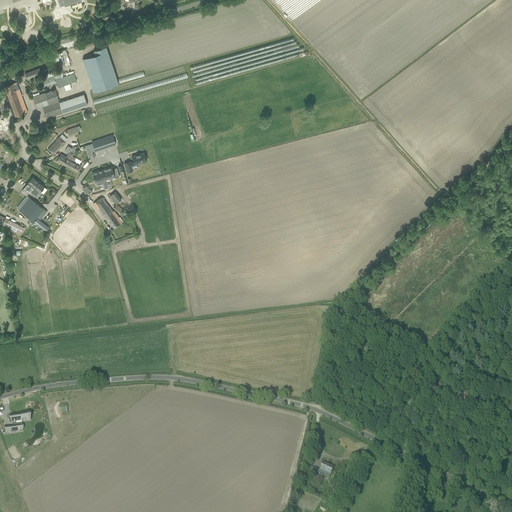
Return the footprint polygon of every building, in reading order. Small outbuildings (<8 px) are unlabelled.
[(95,55),(82,59),(93,92),(118,84),(106,47),(93,51),(95,55)] [(41,75),(41,73),(39,68),(25,73),(27,80),(41,75)] [(43,88),(56,83),(58,88),(77,81),(74,73),(59,79),(56,71),(38,78),(40,82),(41,82),(43,88)] [(8,96),(20,92),(17,82),(4,86),(8,96)] [(58,102),(54,90),(33,97),(37,109),(43,107),(46,118),(87,104),(83,94),(58,102)] [(27,112),(20,92),(8,96),(15,116),(27,112)] [(69,137),(79,133),(76,127),(66,131),(69,137)] [(1,129),(0,129),(0,135),(9,142),(13,137),(1,129)] [(106,136),(92,141),(95,151),(116,144),(112,134),(106,136)] [(60,136),(51,146),(48,149),(53,154),(65,141),(60,136)] [(89,144),(85,146),(89,157),(93,156),(89,144)] [(67,157),(61,154),(57,161),(67,167),(73,157),(72,156),(74,153),(69,151),(67,155),(68,156),(67,157)] [(131,166),(137,165),(138,164),(137,164),(147,161),(146,160),(148,160),(147,156),(145,157),(144,153),(131,157),(133,162),(130,163),(130,161),(124,163),(127,172),(133,171),(132,170),(131,166)] [(73,157),(67,167),(77,172),(81,165),(74,161),(76,158),(73,157)] [(112,167),(102,169),(105,179),(109,178),(114,176),(115,178),(119,177),(116,168),(112,169),(112,167)] [(102,169),(92,172),(95,182),(102,180),(104,189),(108,188),(106,183),(105,179),(102,169)] [(24,187),(22,191),(27,195),(30,191),(33,187),(33,186),(37,181),(32,177),(28,182),(24,187)] [(33,187),(30,191),(33,194),(34,193),(37,196),(40,192),(41,191),(44,187),(40,184),(41,183),(40,183),(39,181),(38,181),(38,182),(37,181),(33,186),(33,187)] [(115,204),(121,199),(115,192),(110,196),(115,204)] [(101,196),(97,200),(93,203),(100,210),(113,228),(123,221),(119,217),(118,218),(101,196)] [(29,197),(19,210),(30,219),(35,212),(29,207),(34,201),(29,197)] [(34,201),(29,207),(35,212),(30,219),(34,222),(36,219),(38,217),(41,219),(43,217),(40,214),(44,209),(34,201)] [(122,209),(116,204),(113,208),(119,213),(122,209)] [(0,224),(20,235),(23,228),(0,215),(0,224)] [(36,219),(34,222),(46,231),(48,228),(36,219)] [(29,413),(10,416),(11,423),(12,423),(12,426),(10,426),(11,433),(16,432),(15,426),(17,425),(22,425),(22,422),(30,420),(29,413)] [(14,445),(8,448),(13,457),(19,455),(14,445)] [(320,471),(314,468),(311,474),(315,476),(317,472),(321,475),(323,471),(330,474),(334,467),(324,463),(320,471)]
